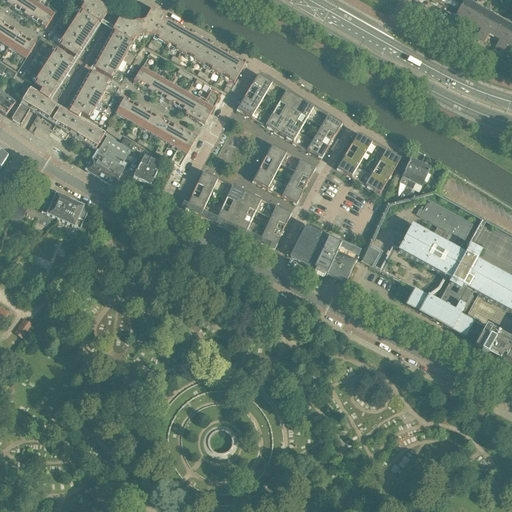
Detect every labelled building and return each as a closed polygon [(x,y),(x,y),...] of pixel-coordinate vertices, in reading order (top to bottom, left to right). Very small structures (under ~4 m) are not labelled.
[(4,0),(3,3),(11,9),(16,0),(4,0)] [(67,116),(58,111),(52,122),(60,127),(59,130),(95,151),(105,135),(78,119),(80,115),(89,120),(111,82),(111,81),(125,57),(135,39),(149,36),(233,84),(244,66),(164,20),(165,18),(166,18),(151,10),(145,21),(131,25),(120,18),(112,32),(105,28),(100,25),(109,12),(98,4),(96,0),(81,0),(83,8),(56,49),(33,85),(30,90),(19,108),(11,121),(21,126),(29,112),(38,117),(40,115),(46,119),(48,120),(55,109),(53,108),(46,103),(51,96),(61,103),(71,109),(69,113),(67,116)] [(16,0),(11,9),(20,14),(28,0),(16,0)] [(28,0),(20,14),(29,20),(39,5),(30,0),(28,0)] [(457,27),(461,29),(475,4),(468,0),(464,0),(455,16),(461,19),(457,27)] [(69,4),(68,4),(64,12),(67,14),(72,6),(69,4)] [(470,24),(475,27),(485,9),(475,4),(461,29),(465,31),(470,24)] [(29,20),(37,26),(47,10),(39,5),(29,20)] [(476,37),(480,40),(494,14),(485,9),(475,27),(480,30),(476,37)] [(47,10),(37,26),(45,30),(54,15),(47,10)] [(62,14),(52,29),(56,31),(65,16),(62,14)] [(488,35),(493,38),(504,20),(494,14),(480,40),(484,42),(488,35)] [(495,48),(499,50),(511,26),(511,24),(504,20),(493,38),(499,41),(495,48)] [(511,26),(499,50),(503,53),(507,45),(511,48),(511,26)] [(0,39),(0,44),(8,49),(17,34),(8,28),(0,39)] [(8,49),(15,54),(25,39),(17,34),(8,49)] [(25,39),(15,54),(25,60),(35,45),(25,39)] [(41,46),(40,48),(39,51),(42,53),(47,45),(46,45),(45,44),(44,44),(43,45),(42,45),(42,46),(41,46)] [(141,48),(137,57),(140,59),(145,50),(141,48)] [(37,53),(28,68),(31,70),(40,55),(37,53)] [(133,84),(145,91),(154,75),(142,68),(133,84)] [(5,74),(9,76),(13,79),(16,75),(8,69),(5,74)] [(21,78),(24,80),(29,72),(26,70),(21,78)] [(145,91),(155,96),(163,81),(154,75),(145,91)] [(256,80),(247,94),(261,102),(265,95),(272,99),(278,89),(262,79),(263,79),(257,76),(255,79),(256,80)] [(12,85),(20,90),(21,90),(23,86),(15,81),(12,85)] [(155,96),(165,102),(173,86),(163,81),(155,96)] [(165,102),(175,108),(183,92),(173,86),(165,102)] [(275,111),(288,119),(299,101),(292,97),(293,97),(287,93),(287,94),(278,89),(272,99),(280,103),(275,111)] [(175,108),(184,113),(193,98),(183,92),(175,108)] [(204,103),(193,121),(203,127),(204,125),(220,97),(211,92),(204,104),(204,103)] [(242,115),(258,124),(264,114),(257,110),(261,102),(247,94),(238,108),(236,112),(241,115),(242,115)] [(6,97),(0,105),(0,113),(5,117),(15,104),(6,97)] [(185,116),(193,121),(204,103),(193,98),(184,113),(186,114),(185,116)] [(115,115),(127,122),(136,106),(124,99),(115,115)] [(307,119),(314,124),(320,113),(311,108),(312,108),(306,105),(299,101),(288,119),(302,127),(307,119)] [(127,122),(137,128),(146,112),(136,106),(127,122)] [(278,136),(288,119),(275,111),(271,118),(264,114),(258,124),(266,129),(266,130),(271,133),(272,132),(278,136)] [(137,128),(147,133),(156,118),(146,112),(137,128)] [(320,113),(314,124),(321,128),(317,135),(331,144),(339,129),(340,129),(342,126),(336,122),(336,123),(320,113)] [(103,117),(98,125),(101,127),(106,119),(103,117)] [(147,133),(157,139),(166,123),(156,118),(147,133)] [(278,136),(299,149),(305,138),(298,134),(302,127),(288,119),(278,136)] [(157,139),(167,145),(175,129),(166,123),(157,139)] [(105,132),(112,137),(115,132),(108,128),(105,132)] [(167,145),(177,150),(187,133),(178,128),(177,130),(175,129),(167,145)] [(115,132),(112,137),(119,141),(122,137),(115,132)] [(187,133),(177,150),(170,162),(180,168),(197,139),(187,133)] [(305,138),(299,149),(320,161),(331,144),(317,135),(312,143),(305,138)] [(356,139),(347,153),(361,162),(365,154),(373,158),(379,148),(363,139),(363,138),(357,135),(355,139),(356,139)] [(85,172),(96,178),(116,143),(107,137),(85,172)] [(116,143),(96,178),(113,188),(127,165),(123,163),(135,145),(125,138),(120,146),(116,143)] [(269,152),(262,166),(276,173),(280,165),(287,169),(293,159),(274,149),(275,149),(271,147),(268,152),(269,152)] [(387,153),(379,148),(373,158),(380,162),(375,170),(389,178),(400,161),(393,157),(393,156),(387,153)] [(152,156),(147,153),(144,158),(140,166),(139,166),(136,173),(133,180),(150,188),(153,181),(157,174),(154,173),(156,170),(158,165),(149,160),(152,156)] [(342,174),(358,183),(364,173),(357,169),(361,162),(347,153),(339,168),(338,167),(336,171),(341,174),(342,174)] [(311,169),(293,159),(287,169),(295,173),(291,181),(305,188),(312,175),(315,170),(312,168),(311,169)] [(400,198),(404,199),(420,165),(410,160),(399,184),(405,187),(400,198)] [(420,165),(404,199),(405,200),(410,198),(413,193),(411,193),(412,190),(412,191),(419,194),(430,170),(420,165)] [(255,185),(274,195),(279,185),(272,181),(276,173),(262,166),(255,179),(254,178),(251,184),(255,186),(255,185)] [(364,173),(358,183),(366,188),(366,189),(371,192),(372,192),(379,196),(389,178),(375,170),(371,177),(364,173)] [(201,178),(194,193),(208,200),(212,192),(219,195),(224,185),(208,177),(208,176),(202,174),(200,177),(201,178)] [(279,185),(274,195),(292,205),(296,207),(299,202),(298,201),(305,188),(291,181),(287,188),(279,185)] [(223,207),(237,213),(245,195),(239,192),(239,191),(234,189),(233,189),(224,185),(219,195),(227,199),(223,207)] [(41,213),(53,219),(62,198),(56,195),(56,196),(50,193),(41,213)] [(190,214),(207,222),(212,211),(205,208),(208,200),(194,193),(187,206),(184,212),(190,214)] [(245,195),(237,213),(252,220),(256,212),(263,216),(268,205),(245,195)] [(53,219),(66,225),(76,204),(62,198),(53,219)] [(399,221),(393,232),(401,236),(393,250),(445,279),(439,290),(427,300),(419,314),(419,315),(446,330),(447,332),(449,331),(451,332),(464,339),(469,331),(480,337),(473,350),(486,357),(498,363),(501,359),(504,360),(503,361),(511,365),(511,282),(475,263),(481,252),(471,247),(470,246),(464,257),(457,253),(472,226),(428,202),(419,218),(437,228),(431,239),(431,238),(399,221)] [(11,211),(23,217),(27,209),(14,203),(11,211)] [(76,204),(66,225),(80,231),(85,218),(89,210),(83,208),(76,204)] [(267,227),(282,234),(288,221),(291,215),(287,214),(268,205),(263,216),(271,219),(267,227)] [(222,229),(228,232),(237,213),(223,207),(219,215),(212,211),(207,222),(216,226),(216,227),(222,229)] [(237,213),(228,232),(236,235),(236,236),(241,239),(242,238),(251,242),(256,232),(248,228),(252,220),(237,213)] [(256,232),(251,242),(273,253),(282,234),(267,227),(263,235),(256,232)] [(290,259),(313,271),(327,240),(306,229),(290,259)] [(76,249),(82,251),(89,235),(84,232),(76,249)] [(326,277),(334,259),(339,249),(340,246),(339,245),(336,244),(329,241),(327,240),(313,271),(315,272),(313,274),(323,279),(324,276),(326,277)] [(334,259),(326,277),(327,277),(336,281),(351,247),(342,243),(340,246),(339,249),(334,259)] [(351,247),(336,281),(344,285),(345,285),(360,251),(351,247)] [(361,264),(370,269),(372,270),(380,255),(370,249),(368,248),(365,254),(361,264)] [(406,307),(419,314),(427,300),(413,292),(406,307)] [(0,326),(2,323),(8,314),(0,308),(0,326)] [(15,334),(22,339),(31,326),(24,321),(15,334)] [(154,327),(156,340),(169,339),(167,326),(164,326),(160,326),(154,327)]
